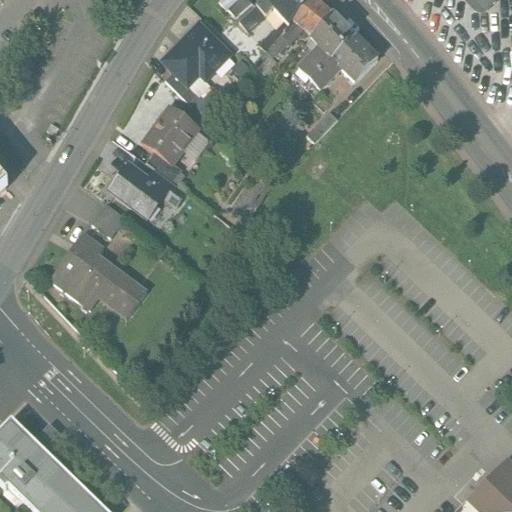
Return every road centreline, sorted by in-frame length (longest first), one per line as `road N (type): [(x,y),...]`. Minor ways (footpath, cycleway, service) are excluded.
road 1 (residential): [(167,0),(0,277)]
road 2 (tertiary): [(362,0),(511,175)]
